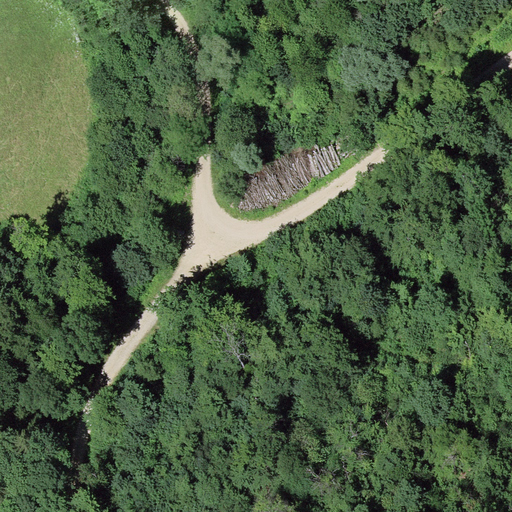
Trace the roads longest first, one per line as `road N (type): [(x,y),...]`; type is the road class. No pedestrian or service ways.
road 1 (track): [(132,0),(188,46),(208,122),(195,183),(211,237),(265,233),(327,212),(511,80)]
road 2 (track): [(211,237),(130,346),(82,445),(69,511)]
